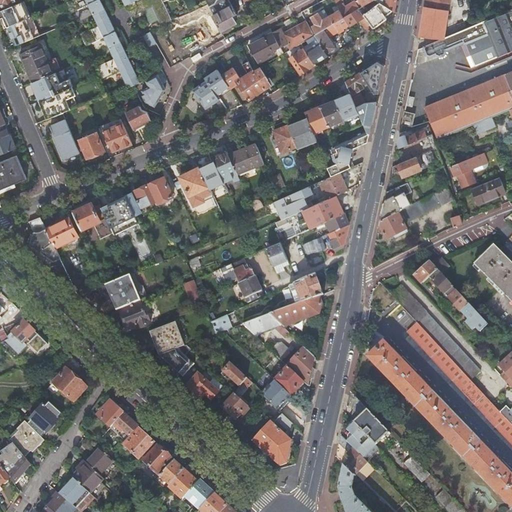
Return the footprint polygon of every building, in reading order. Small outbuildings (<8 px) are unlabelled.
[(0,0),(0,2),(4,11),(18,5),(15,0),(0,0)] [(116,48),(123,45),(102,0),(68,0),(65,2),(65,3),(70,14),(90,4),(100,26),(81,35),(86,47),(105,38),(111,50),(116,48)] [(123,0),(132,18),(135,16),(128,0),(123,0)] [(164,2),(169,0),(138,0),(128,0),(135,16),(153,8),(162,27),(173,21),(164,2)] [(358,0),(361,4),(361,5),(359,6),(356,1),(345,7),(343,3),(344,3),(342,0),(334,0),(339,8),(341,11),(345,18),(360,9),(374,0),(358,0)] [(374,0),(380,3),(395,12),(396,0),(374,0)] [(425,0),(426,2),(422,23),(419,37),(444,39),(450,0),(425,0)] [(374,28),(395,12),(380,3),(377,5),(376,4),(374,5),(375,7),(364,15),(374,28)] [(25,20),(18,5),(4,11),(0,12),(0,18),(1,18),(5,29),(7,28),(25,20)] [(210,10),(208,5),(191,13),(179,19),(182,25),(194,20),(195,21),(212,13),(210,10)] [(232,6),(214,16),(214,17),(223,33),(233,28),(232,26),(233,26),(234,25),(235,25),(236,24),(236,22),(236,21),(234,16),(237,14),(232,6)] [(369,33),(374,28),(364,15),(360,9),(345,18),(350,25),(350,26),(360,20),(368,32),(369,33)] [(323,21),(329,18),(324,10),(318,14),(323,21)] [(314,36),(345,18),(341,11),(336,14),(329,18),(329,17),(329,18),(323,21),(318,14),(312,17),(316,25),(313,27),(310,28),(314,36)] [(444,39),(423,48),(426,55),(430,57),(435,55),(436,55),(440,57),(445,55),(446,51),(463,43),(466,44),(477,71),(454,81),(459,94),(436,103),(415,112),(415,114),(405,112),(401,130),(430,121),(430,120),(435,131),(439,140),(484,121),(511,110),(511,109),(511,11),(484,23),(484,22),(444,39)] [(223,33),(214,17),(212,18),(211,15),(205,18),(206,21),(205,22),(214,38),(217,36),(220,42),(225,39),(223,33)] [(350,25),(345,18),(314,36),(327,54),(335,48),(326,33),(329,31),(332,36),(339,31),(340,32),(343,30),(343,29),(350,25)] [(33,37),(26,20),(25,20),(7,28),(15,44),(33,37)] [(214,38),(205,22),(202,23),(211,40),(214,38)] [(301,44),(314,36),(310,28),(307,22),(288,32),(295,47),(301,44)] [(281,29),(273,33),(280,47),(281,48),(288,44),(291,50),(295,47),(288,32),(283,34),(281,29)] [(157,44),(150,32),(144,35),(142,36),(149,48),(157,44)] [(280,47),(273,33),(250,46),(259,62),(278,52),(276,49),(280,47)] [(327,54),(314,36),(301,44),(305,49),(315,63),(327,55),(327,54)] [(32,82),(53,74),(41,45),(20,53),(32,82)] [(131,89),(141,84),(123,45),(116,48),(111,50),(115,59),(103,65),(104,67),(109,77),(121,71),(129,90),(131,89)] [(315,63),(305,49),(291,59),(301,74),(308,69),(307,68),(315,63)] [(288,63),(283,54),(278,57),(283,66),(288,63)] [(363,71),(346,83),(350,94),(359,114),(364,125),(367,132),(367,133),(369,134),(373,117),(376,102),(365,103),(361,94),(356,96),(353,90),(355,89),(357,92),(363,88),(362,86),(367,82),(376,97),(378,97),(381,80),(384,65),(378,61),(363,71)] [(254,71),(249,62),(243,65),(249,74),(239,81),(232,71),(223,77),(230,87),(231,89),(238,85),(249,100),(267,89),(263,83),(268,80),(260,67),(254,71)] [(102,80),(109,77),(104,67),(103,65),(97,68),(100,75),(102,80)] [(157,75),(163,72),(160,67),(155,70),(157,75)] [(53,74),(32,82),(40,101),(68,90),(68,89),(72,87),(73,87),(70,79),(68,80),(67,78),(63,69),(53,74)] [(223,77),(218,69),(206,78),(208,80),(194,89),(207,109),(216,103),(213,98),(230,87),(223,77)] [(156,85),(153,80),(144,85),(151,99),(165,91),(160,83),(156,85)] [(271,86),(268,80),(263,83),(267,89),(271,86)] [(459,94),(454,81),(431,90),(436,103),(459,94)] [(75,95),(72,87),(68,89),(68,90),(40,101),(39,102),(42,107),(44,106),(50,119),(57,116),(64,113),(70,110),(76,107),(78,107),(73,96),(75,95)] [(410,87),(406,107),(412,108),(414,99),(416,89),(410,87)] [(359,114),(350,94),(335,100),(345,123),(348,121),(347,119),(359,114)] [(342,124),(345,123),(335,100),(321,107),(329,127),(341,122),(342,124)] [(152,121),(148,113),(142,110),(141,107),(126,113),(134,129),(152,121)] [(324,129),(329,127),(321,107),(313,110),(311,111),(306,113),(308,118),(315,136),(318,134),(318,132),(324,129)] [(511,113),(511,110),(484,121),(485,125),(511,114),(511,113)] [(57,116),(60,123),(67,120),(64,113),(57,116)] [(299,149),(317,141),(315,136),(308,118),(289,125),(298,147),(299,149)] [(80,154),(67,121),(67,120),(60,123),(51,127),(55,138),(54,138),(64,161),(80,154)] [(134,129),(135,132),(153,123),(152,121),(134,129)] [(113,151),(133,144),(123,123),(103,132),(113,151)] [(298,147),(289,125),(274,131),(283,153),(298,147)] [(6,126),(0,128),(0,155),(16,149),(6,126)] [(409,137),(411,144),(427,138),(424,131),(409,137)] [(105,151),(97,133),(81,140),(88,158),(105,151)] [(366,143),(362,135),(343,143),(347,152),(345,153),(347,163),(350,150),(366,143)] [(427,138),(411,144),(414,152),(411,154),(412,156),(416,155),(417,157),(419,156),(422,155),(432,151),(435,150),(434,147),(432,148),(427,138)] [(343,143),(335,147),(336,149),(337,152),(335,153),(331,155),(335,165),(330,167),(334,176),(340,173),(350,169),(347,163),(345,153),(347,152),(343,143)] [(236,171),(238,175),(264,164),(256,144),(229,155),(236,171)] [(236,171),(229,155),(227,152),(218,156),(219,158),(214,160),(222,178),(224,183),(234,179),(231,173),(236,171)] [(487,164),(483,154),(481,155),(450,167),(453,176),(456,175),(462,189),(475,183),(471,174),(485,169),(486,168),(486,167),(487,165),(487,164)] [(0,190),(28,179),(18,156),(0,163),(0,190)] [(419,156),(417,157),(398,165),(403,177),(421,170),(417,160),(420,159),(419,156)] [(220,179),(222,178),(214,160),(214,161),(209,163),(206,157),(197,161),(200,167),(206,181),(219,176),(220,179)] [(189,196),(209,187),(206,181),(200,167),(180,177),(189,196)] [(348,191),(340,173),(334,176),(322,181),(329,196),(326,198),(325,195),(321,195),(306,202),(308,206),(306,207),(308,209),(336,196),(348,191)] [(270,178),(275,191),(286,187),(280,174),(270,178)] [(156,202),(158,204),(173,197),(164,178),(162,177),(157,179),(157,181),(149,185),(156,202)] [(506,194),(499,178),(472,189),(478,205),(506,194)] [(329,196),(322,181),(320,182),(321,186),(325,195),(326,198),(329,196)] [(409,189),(407,183),(400,187),(402,192),(409,189)] [(156,202),(149,185),(146,185),(141,187),(141,188),(126,195),(127,198),(134,212),(156,202)] [(311,190),(310,187),(282,199),(286,207),(313,194),(311,190)] [(400,187),(387,193),(381,221),(401,210),(396,199),(398,197),(397,195),(402,192),(400,187)] [(454,199),(447,187),(435,193),(442,205),(454,199)] [(401,210),(381,221),(380,225),(387,238),(394,235),(407,228),(400,214),(402,213),(407,223),(442,205),(435,193),(401,210)] [(341,207),(336,196),(308,209),(304,210),(312,228),(314,228),(326,222),(341,215),(339,209),(341,207)] [(102,208),(111,228),(136,216),(134,212),(127,198),(110,206),(109,204),(102,208)] [(259,204),(262,209),(264,208),(261,202),(259,201),(258,201),(257,200),(256,201),(251,203),(252,205),(257,203),(258,203),(259,203),(259,204)] [(74,212),(82,230),(101,221),(92,203),(90,204),(90,203),(86,205),(87,206),(81,208),(78,209),(78,210),(74,212)] [(250,214),(255,211),(252,205),(251,203),(246,205),(250,214)] [(252,205),(255,211),(262,209),(259,204),(259,203),(258,203),(257,203),(252,205)] [(345,213),(341,215),(326,222),(328,227),(332,232),(329,234),(332,240),(330,241),(328,242),(327,244),(329,248),(330,248),(332,247),(334,249),(337,248),(338,250),(345,247),(347,237),(350,225),(348,225),(345,213)] [(462,224),(459,215),(452,218),(454,228),(462,224)] [(70,218),(46,230),(55,249),(79,237),(70,218)] [(328,227),(326,222),(314,228),(316,233),(324,229),(324,228),(328,227)] [(107,224),(97,230),(102,238),(112,232),(107,224)] [(118,239),(131,234),(129,226),(115,231),(118,239)] [(407,228),(394,235),(395,239),(408,232),(407,228)] [(50,257),(57,253),(55,249),(46,230),(40,232),(34,232),(30,245),(41,253),(43,251),(50,257)] [(326,235),(325,236),(322,237),(320,238),(319,235),(314,237),(314,236),(302,241),(308,256),(327,248),(325,245),(323,240),(324,238),(326,237),(326,235)] [(190,250),(196,248),(194,241),(187,244),(190,250)] [(141,257),(149,255),(145,242),(138,244),(141,257)] [(287,260),(279,243),(266,249),(277,274),(285,271),(283,267),(281,263),(287,260)] [(511,263),(508,259),(501,252),(495,246),(475,265),(511,302),(511,263)] [(511,252),(506,247),(501,252),(508,259),(511,254),(511,252)] [(200,259),(190,260),(191,269),(201,268),(200,259)] [(244,259),(221,269),(227,283),(237,279),(248,303),(264,296),(255,277),(252,269),(249,270),(246,271),(244,267),(247,266),(244,259)] [(442,259),(434,266),(438,271),(442,275),(450,268),(442,259)] [(434,266),(431,263),(430,264),(427,263),(424,266),(425,267),(422,270),(416,275),(424,284),(430,278),(438,271),(434,266)] [(183,276),(188,274),(185,265),(180,267),(183,276)] [(445,296),(454,287),(442,275),(438,271),(430,278),(440,288),(438,289),(445,296)] [(324,295),(316,275),(290,287),(297,305),(320,297),(324,295)] [(118,311),(140,302),(129,276),(108,285),(107,285),(118,311)] [(195,281),(187,283),(190,295),(198,293),(195,281)] [(392,296),(417,323),(472,383),(482,374),(402,287),(392,296)] [(462,312),(462,311),(469,305),(457,291),(454,287),(445,296),(443,297),(447,301),(450,299),(462,312)] [(320,297),(297,305),(270,315),(271,316),(281,326),(284,328),(319,314),(323,304),(320,297)] [(147,318),(143,309),(141,304),(121,312),(125,321),(128,331),(138,327),(139,329),(151,324),(148,317),(147,318)] [(481,331),(487,325),(469,305),(462,311),(470,320),(465,324),(472,332),(477,327),(481,331)] [(271,316),(270,315),(244,325),(257,338),(261,333),(262,335),(274,330),(274,328),(281,326),(271,316)] [(226,331),(221,319),(211,323),(216,334),(226,331)] [(13,351),(16,357),(26,347),(23,344),(30,337),(34,333),(31,329),(23,320),(3,328),(8,340),(13,351)] [(162,355),(169,353),(183,346),(182,344),(189,342),(181,321),(153,332),(162,355)] [(511,444),(511,425),(500,413),(472,383),(417,323),(407,332),(511,444)] [(290,334),(284,328),(281,326),(274,328),(274,330),(262,335),(261,333),(257,338),(270,350),(277,343),(284,336),(286,338),(290,334)] [(162,355),(153,332),(151,333),(160,356),(162,355)] [(23,344),(26,347),(32,340),(30,337),(23,344)] [(0,345),(13,360),(16,357),(13,351),(8,340),(0,342),(0,345)] [(203,348),(197,342),(188,346),(197,354),(203,348)] [(281,360),(293,348),(292,348),(290,350),(283,343),(277,343),(270,350),(281,360)] [(398,357),(393,351),(384,343),(368,358),(511,507),(511,474),(495,457),(489,451),(473,434),(467,428),(447,407),(441,401),(424,384),(419,378),(398,357)] [(160,357),(183,378),(195,365),(186,356),(192,350),(187,346),(169,354),(169,353),(162,355),(160,356),(160,357)] [(313,368),(315,358),(304,348),(299,354),(293,348),(281,360),(288,368),(304,383),(308,387),(311,378),(312,380),(315,369),(313,368)] [(511,388),(511,386),(511,355),(499,367),(505,373),(501,377),(511,388)] [(241,387),(245,381),(247,379),(232,364),(222,375),(228,380),(231,378),(241,387)] [(304,383),(288,368),(275,381),(291,396),(304,383)] [(74,402),(86,388),(83,385),(66,370),(53,383),(74,402)] [(211,401),(219,393),(198,374),(186,387),(198,399),(203,393),(211,401)] [(421,376),(419,378),(424,384),(427,382),(421,376)] [(236,421),(243,413),(246,410),(248,408),(234,396),(223,408),(236,421)] [(443,399),(441,401),(447,407),(449,405),(443,399)] [(377,446),(390,433),(359,401),(354,423),(368,437),(377,446)] [(97,417),(110,429),(115,424),(123,414),(111,403),(97,417)] [(47,436),(60,421),(44,407),(31,423),(47,436)] [(511,412),(507,407),(500,413),(511,425),(511,412)] [(130,430),(123,414),(115,424),(129,437),(137,428),(138,427),(130,430)] [(291,435),(294,425),(284,415),(283,415),(277,422),(288,432),(291,435)] [(368,437),(354,423),(353,422),(347,429),(353,436),(347,442),(359,455),(368,463),(374,457),(372,455),(379,448),(377,446),(368,437)] [(12,433),(8,438),(25,458),(30,453),(32,454),(44,441),(25,423),(17,430),(19,432),(15,436),(12,433)] [(292,442),(290,441),(285,436),(280,432),(281,431),(280,430),(279,431),(277,429),(278,428),(276,426),(275,427),(272,424),(254,442),(281,466),(287,464),(292,442)] [(469,426),(467,428),(473,434),(475,432),(469,426)] [(129,437),(123,443),(127,447),(126,448),(139,459),(154,443),(145,435),(137,428),(129,437)] [(368,463),(359,455),(347,442),(341,436),(339,445),(345,451),(345,450),(349,455),(348,456),(351,460),(345,466),(355,477),(368,463)] [(12,444),(0,452),(0,465),(9,479),(14,486),(31,466),(25,458),(12,444)] [(157,476),(172,460),(161,451),(157,447),(143,462),(157,476)] [(100,449),(86,464),(99,475),(113,461),(110,458),(100,449)] [(492,449),(489,451),(495,457),(497,454),(492,449)] [(422,484),(431,476),(412,456),(404,465),(422,484)] [(169,486),(183,471),(183,470),(177,465),(173,461),(159,476),(169,486)] [(78,473),(73,479),(94,498),(104,487),(100,483),(104,480),(99,475),(86,464),(84,462),(76,470),(78,473)] [(0,484),(2,483),(5,484),(7,482),(8,480),(9,479),(0,465),(0,484)] [(352,488),(355,477),(345,466),(339,490),(346,511),(370,511),(367,508),(366,508),(356,498),(352,488)] [(186,495),(197,483),(187,474),(183,471),(169,486),(168,487),(182,500),(186,495)] [(73,479),(59,494),(63,498),(74,508),(78,511),(82,511),(94,498),(73,479)] [(205,487),(199,481),(197,483),(186,495),(201,509),(214,495),(205,487)] [(448,511),(461,511),(463,510),(446,491),(437,500),(448,511)] [(222,511),(227,507),(219,499),(214,495),(201,509),(198,511),(222,511)] [(54,500),(43,511),(70,511),(74,508),(63,498),(58,504),(54,500)]
